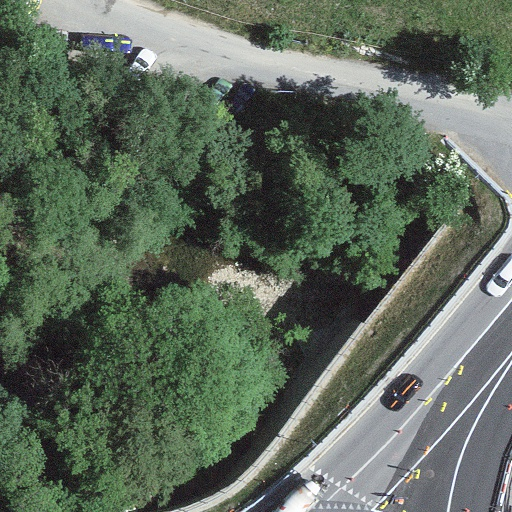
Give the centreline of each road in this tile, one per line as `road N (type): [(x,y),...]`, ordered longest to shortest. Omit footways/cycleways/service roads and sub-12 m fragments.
road 1 (primary): [(511,323),(317,511)]
road 2 (primary): [(476,511),(511,397)]
